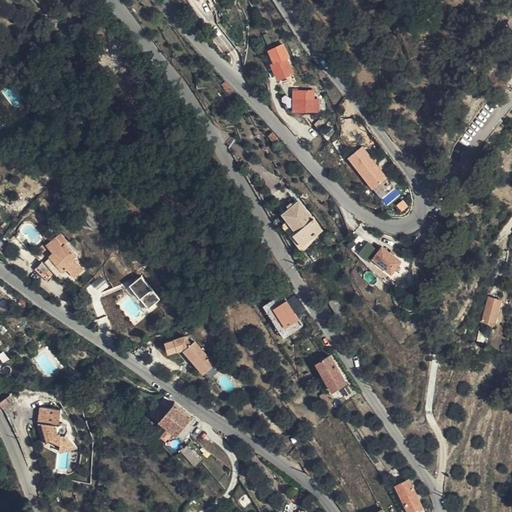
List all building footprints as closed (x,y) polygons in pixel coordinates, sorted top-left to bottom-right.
[(243,3),(248,13),(250,13),(252,11),(247,1),(243,3)] [(276,54),(270,57),(278,75),(284,73),(276,54)] [(511,64),(501,80),(511,87),(511,64)] [(226,81),(222,85),(233,96),(236,93),(226,81)] [(313,91),(294,91),(294,97),(297,97),(297,100),(314,101),(313,91)] [(372,191),(387,179),(362,146),(346,158),(372,191)] [(47,164),(22,188),(31,197),(56,173),(47,164)] [(80,187),(69,196),(93,227),(104,219),(80,187)] [(387,203),(398,194),(395,190),(384,198),(387,203)] [(299,201),(283,214),(297,231),(294,233),(303,244),(321,230),(299,201)] [(74,259),(76,256),(65,244),(68,242),(60,234),(47,246),(53,253),(50,256),(64,272),(67,269),(75,277),(84,270),(74,259)] [(65,244),(76,256),(78,254),(68,242),(65,244)] [(383,247),(374,259),(393,274),(402,262),(383,247)] [(139,258),(132,263),(143,276),(149,271),(139,258)] [(44,260),(35,270),(49,282),(58,272),(44,260)] [(427,262),(426,263),(426,264),(425,265),(425,266),(425,267),(425,268),(426,269),(427,270),(428,270),(430,271),(431,270),(432,270),(433,269),(434,267),(434,266),(434,265),(433,264),(432,263),(431,262),(430,262),(428,262),(427,262)] [(142,275),(128,285),(146,310),(160,300),(142,275)] [(501,301),(489,297),(482,321),(494,325),(501,301)] [(340,318),(346,315),(335,298),(330,301),(340,318)] [(285,330),(299,321),(286,301),(272,310),(285,330)] [(186,336),(167,342),(170,353),(183,349),(205,373),(216,363),(195,340),(192,344),(186,336)] [(354,343),(348,347),(352,355),(360,353),(354,343)] [(329,357),(315,365),(332,392),(342,386),(349,396),(351,394),(345,384),(346,384),(329,357)] [(68,374),(60,379),(63,385),(72,380),(68,374)] [(324,401),(329,398),(326,392),(320,395),(324,401)] [(329,398),(324,401),(329,409),(335,406),(329,398)] [(154,416),(165,403),(162,401),(151,413),(154,416)] [(170,408),(165,403),(154,416),(168,427),(183,410),(175,403),(170,408)] [(60,410),(39,408),(38,424),(41,424),(54,425),(59,425),(60,410)] [(183,439),(193,428),(190,425),(187,423),(192,417),(183,410),(168,427),(183,439)] [(187,423),(190,425),(195,419),(192,417),(187,423)] [(420,431),(430,436),(432,431),(422,425),(420,431)] [(187,445),(182,450),(195,465),(200,460),(187,445)] [(359,447),(354,451),(360,459),(365,456),(359,447)] [(409,479),(395,485),(408,511),(422,506),(409,479)]
